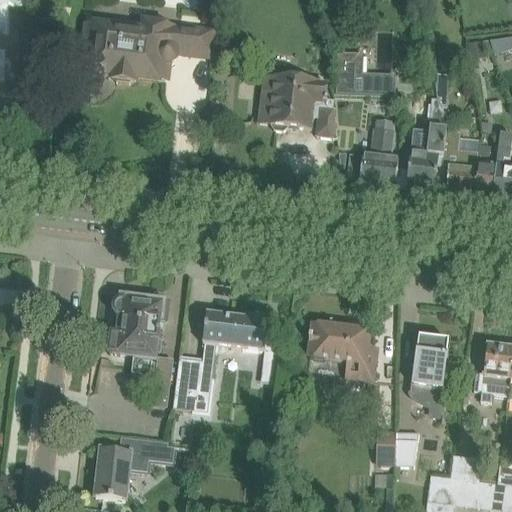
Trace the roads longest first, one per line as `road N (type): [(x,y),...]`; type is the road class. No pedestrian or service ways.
road 1 (tertiary): [(71,220),(511,276)]
road 2 (unclassified): [(38,511),(71,220)]
